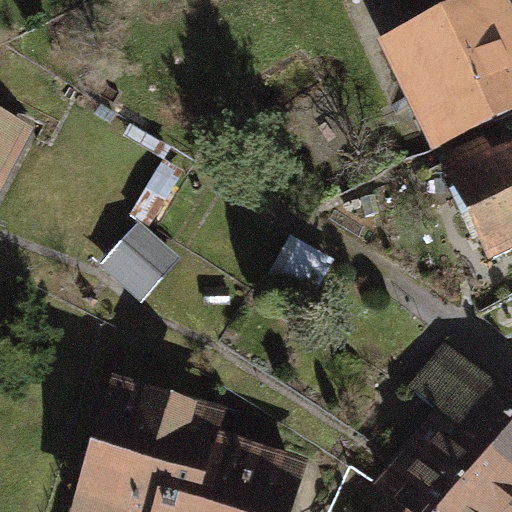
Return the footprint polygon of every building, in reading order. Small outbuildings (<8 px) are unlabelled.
[(488,0),(486,0),(392,47),(443,149),(511,114),(511,44),(501,22),(500,22),(488,0)] [(23,132),(0,119),(0,162),(6,165),(23,132)] [(484,145),(448,163),(494,258),(511,249),(511,166),(506,154),(492,161),(484,145)] [(173,259),(137,227),(102,266),(138,298),(173,259)] [(333,264),(303,245),(276,286),(306,306),(333,264)] [(413,392),(455,425),(511,471),(511,413),(480,388),(485,382),(447,350),(413,392)] [(121,393),(84,511),(86,511),(284,511),(296,475),(206,448),(214,421),(121,393)] [(511,471),(455,425),(425,460),(488,511),(508,511),(511,509),(511,471)] [(488,511),(425,460),(396,496),(414,511),(488,511)] [(414,511),(396,496),(382,511),(414,511)]
